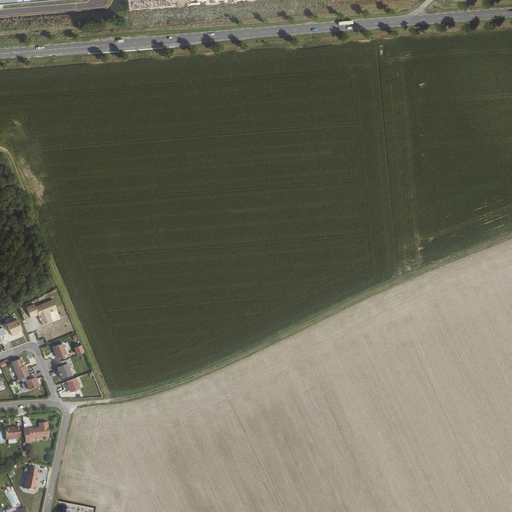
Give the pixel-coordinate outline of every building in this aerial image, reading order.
[(43,325),(61,319),(54,300),(36,306),(35,304),(27,307),(31,318),(39,315),(43,325)] [(9,324),(13,334),(24,330),(19,319),(9,324)] [(52,347),(57,358),(67,354),(63,343),(52,347)] [(11,362),(18,379),(29,374),(25,365),(24,365),(21,358),(11,362)] [(63,380),(73,375),(67,360),(56,364),(63,380)] [(25,381),(28,389),(39,385),(36,377),(25,381)] [(72,393),(82,389),(77,377),(67,382),(72,393)] [(48,439),(46,425),(37,425),(38,430),(27,431),(27,429),(22,429),(24,445),(28,444),(28,440),(48,439)] [(14,429),(14,428),(4,429),(5,440),(19,438),(19,435),(18,431),(18,429),(14,429)] [(35,471),(28,469),(26,476),(25,476),(21,490),(32,493),(33,492),(34,489),(33,488),(34,486),(35,478),(34,478),(35,471)]
